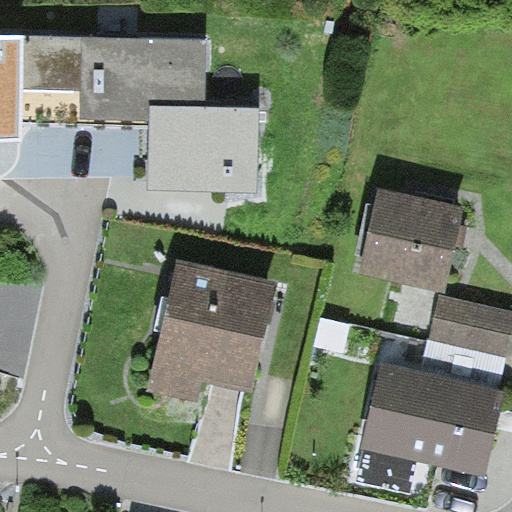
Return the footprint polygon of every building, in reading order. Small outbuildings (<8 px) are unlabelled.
[(0,144),(22,144),(22,125),(21,35),(0,35),(0,144)] [(207,40),(21,35),(22,125),(150,128),(151,106),(205,107),(207,40)] [(259,108),(205,107),(151,106),(150,128),(149,191),(258,193),(259,108)] [(463,215),(380,196),(362,279),(445,298),(458,239),(463,215)] [(183,269),(157,385),(199,394),(204,371),(249,381),(270,289),(183,269)] [(511,349),(511,315),(441,301),(426,370),(380,360),(360,453),(436,469),(485,479),(511,349)]
